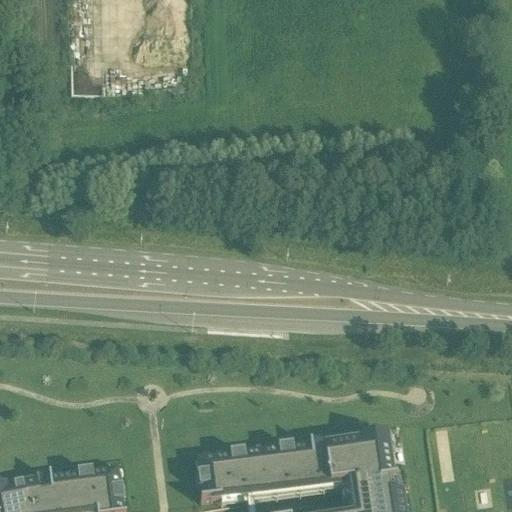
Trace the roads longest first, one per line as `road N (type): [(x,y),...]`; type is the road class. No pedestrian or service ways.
road 1 (primary): [(511,310),(0,260)]
road 2 (primary): [(0,297),(511,327)]
